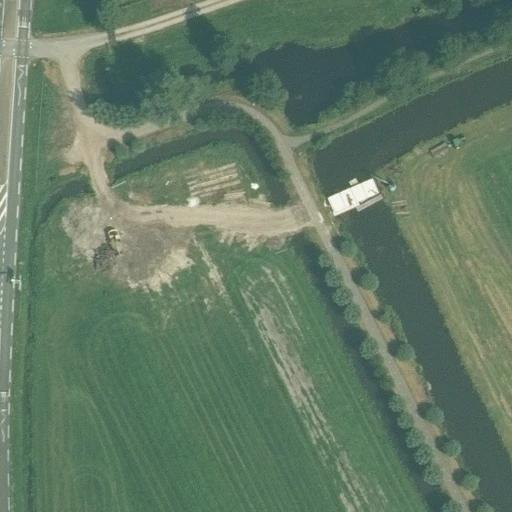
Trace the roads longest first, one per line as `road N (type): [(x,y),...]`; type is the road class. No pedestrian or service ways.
road 1 (unclassified): [(314,213),(250,228),(0,231)]
road 2 (track): [(511,131),(314,213)]
